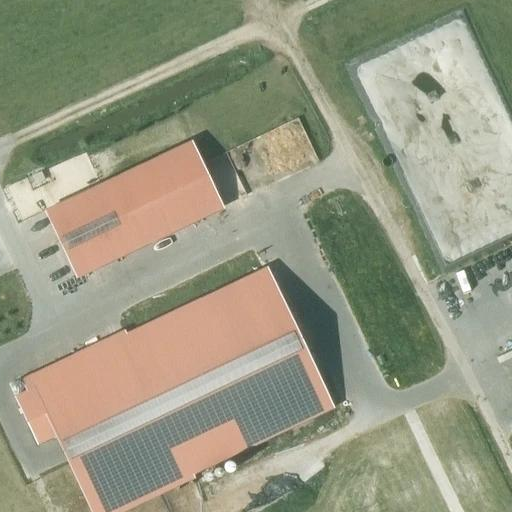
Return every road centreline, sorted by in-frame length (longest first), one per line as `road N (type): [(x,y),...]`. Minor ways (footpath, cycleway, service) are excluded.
road 1 (track): [(511,463),(418,274),(275,20)]
road 2 (unknown): [(352,157),(268,205),(352,372),(380,392),(417,393),(445,372),(447,332)]
road 3 (track): [(0,146),(275,20)]
